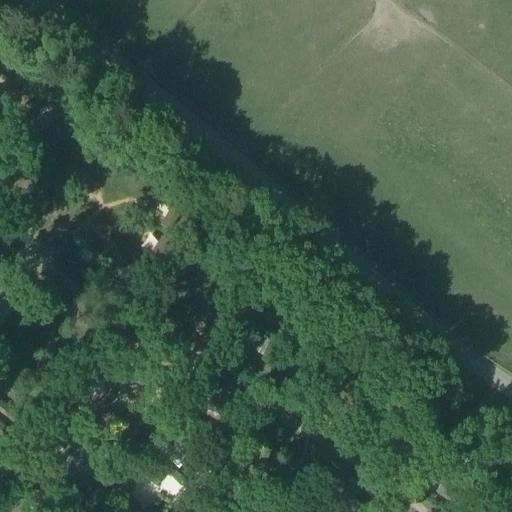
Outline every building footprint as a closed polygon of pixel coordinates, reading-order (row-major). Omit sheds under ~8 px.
[(88,178),(72,165),(62,178),(77,190),(88,178)] [(47,184),(42,193),(62,204),(67,195),(47,184)] [(222,238),(167,329),(171,330),(178,335),(215,363),(266,278),(254,267),(231,246),(222,238)] [(266,278),(215,363),(257,395),(307,313),(299,306),(266,278)] [(307,313),(257,395),(287,417),(307,430),(359,357),(327,330),(307,313)] [(30,414),(30,425),(51,436),(117,443),(114,426),(112,413),(104,415),(103,406),(113,389),(126,362),(159,344),(142,333),(139,332),(72,360),(58,372),(47,394),(30,414)] [(113,389),(103,406),(104,415),(112,413),(114,426),(117,443),(130,444),(140,441),(151,431),(163,404),(164,402),(184,360),(159,344),(126,362),(113,389)] [(359,357),(307,430),(358,464),(409,399),(383,377),(359,357)] [(164,402),(163,404),(226,448),(257,408),(184,360),(164,402)] [(409,399),(358,464),(383,481),(391,485),(399,490),(407,496),(450,433),(446,431),(409,399)] [(140,441),(130,444),(147,454),(168,470),(191,494),(226,448),(163,404),(151,431),(140,441)] [(254,425),(203,491),(241,511),(264,511),(313,445),(292,430),(289,427),(286,426),(283,424),(279,423),(276,422),(272,422),(268,422),(265,422),(261,422),(258,423),(254,425)] [(18,456),(18,465),(25,469),(44,478),(54,484),(100,507),(130,444),(117,443),(51,436),(30,425),(18,440),(18,456)] [(450,433),(407,496),(414,501),(420,506),(427,511),(426,511),(473,511),(504,468),(495,464),(450,433)] [(130,444),(100,507),(106,511),(173,511),(185,502),(191,494),(168,470),(147,454),(130,444)] [(313,445),(264,511),(329,511),(360,478),(355,475),(342,467),(313,445)] [(25,469),(0,506),(0,511),(49,511),(44,478),(25,469)] [(54,484),(44,478),(49,511),(106,511),(100,507),(54,484)] [(360,478),(329,511),(373,511),(388,496),(381,492),(368,483),(361,479),(360,478)] [(191,507),(186,511),(241,511),(203,491),(191,507)] [(388,496),(373,511),(412,511),(389,497),(388,496)]
